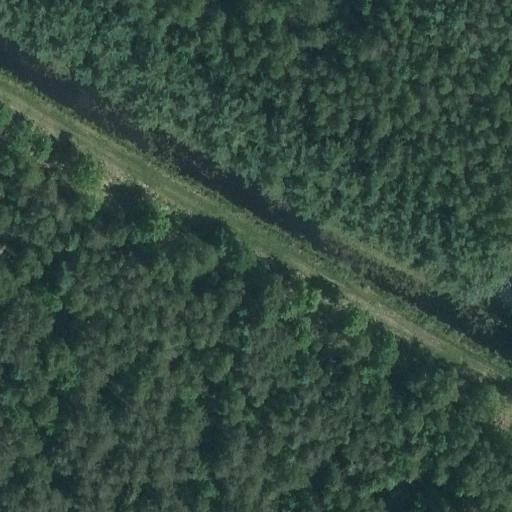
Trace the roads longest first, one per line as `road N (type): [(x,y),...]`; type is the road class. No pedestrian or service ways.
road 1 (track): [(0,88),(511,387)]
road 2 (track): [(506,297),(0,5)]
